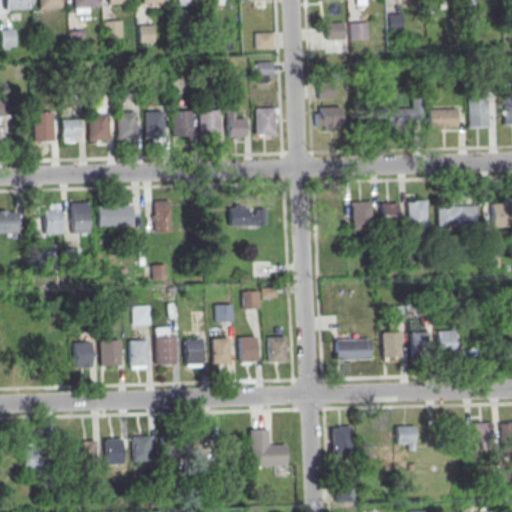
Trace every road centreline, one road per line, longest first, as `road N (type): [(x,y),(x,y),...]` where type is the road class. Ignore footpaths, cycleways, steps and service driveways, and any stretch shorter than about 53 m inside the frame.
road 1 (residential): [(288,0),(311,511)]
road 2 (residential): [(511,388),(0,403)]
road 3 (residential): [(511,161),(0,176)]
